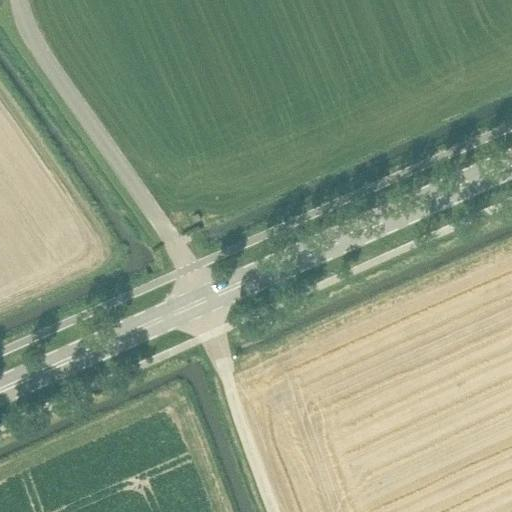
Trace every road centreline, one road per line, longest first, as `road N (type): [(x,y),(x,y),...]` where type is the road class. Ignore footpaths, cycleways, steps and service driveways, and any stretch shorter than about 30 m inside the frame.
road 1 (primary): [(196,303),(511,165)]
road 2 (primary): [(0,390),(196,303)]
